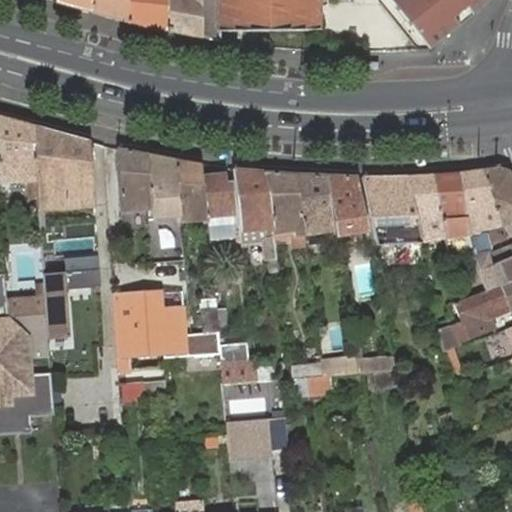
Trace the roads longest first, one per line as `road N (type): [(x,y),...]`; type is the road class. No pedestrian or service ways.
road 1 (primary): [(0,68),(106,99),(304,129),(511,122)]
road 2 (primary): [(511,86),(355,96),(235,88),(0,35)]
